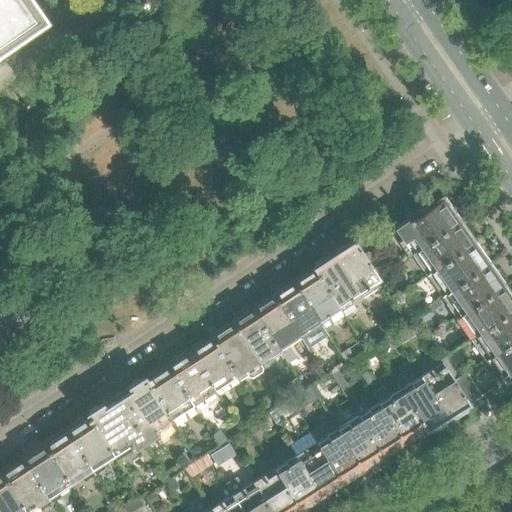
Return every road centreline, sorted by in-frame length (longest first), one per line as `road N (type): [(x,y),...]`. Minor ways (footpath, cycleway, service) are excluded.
road 1 (residential): [(0,437),(476,129)]
road 2 (secondary): [(389,9),(476,129)]
road 3 (secondary): [(501,112),(425,0)]
road 4 (residential): [(411,511),(511,447)]
